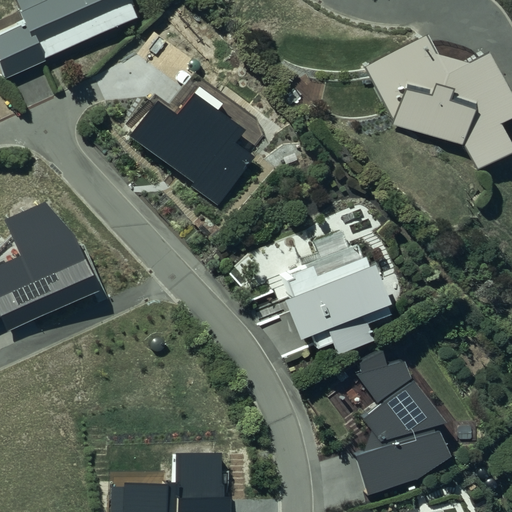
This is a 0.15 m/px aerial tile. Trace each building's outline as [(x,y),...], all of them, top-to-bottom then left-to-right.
[(135,21),(125,0),(16,0),(12,2),(23,25),(0,35),(0,63),(7,78),(135,21)] [(426,61),(415,42),(362,69),(392,127),(459,148),(472,173),(507,155),(492,128),(510,118),(478,59),(460,69),(426,61)] [(277,126),(223,87),(191,131),(136,90),(106,131),(215,210),(277,126)] [(70,233),(41,199),(2,218),(18,254),(0,262),(0,323),(4,331),(95,288),(70,233)] [(355,239),(278,270),(292,303),(282,307),(299,348),(325,337),(332,354),(362,342),(358,330),(387,319),(355,239)] [(440,426),(399,366),(352,375),(373,409),(358,421),(368,437),(364,452),(351,455),(363,500),(409,485),(448,459),(429,431),(440,426)]
